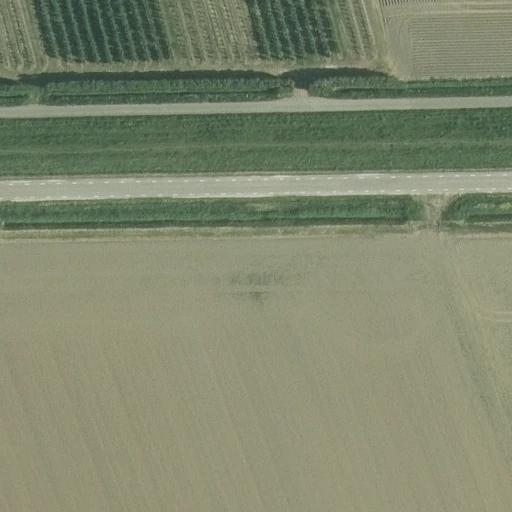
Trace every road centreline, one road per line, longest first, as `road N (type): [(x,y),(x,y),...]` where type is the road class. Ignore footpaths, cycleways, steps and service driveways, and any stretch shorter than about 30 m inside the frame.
road 1 (tertiary): [(511,182),(0,192)]
road 2 (unclassified): [(0,116),(511,106)]
